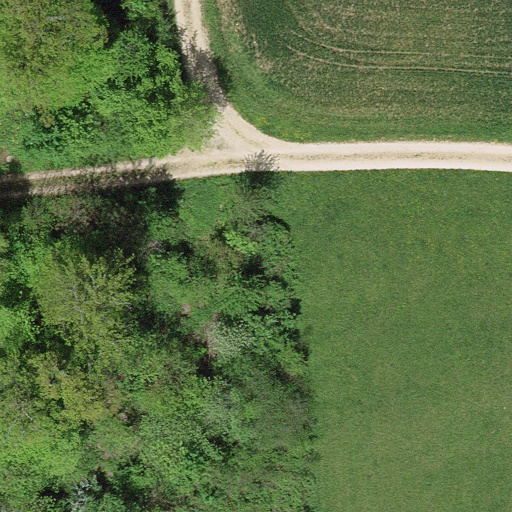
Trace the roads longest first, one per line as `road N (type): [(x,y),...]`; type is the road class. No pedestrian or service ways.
road 1 (track): [(511,158),(238,156),(0,181)]
road 2 (track): [(190,0),(238,156)]
